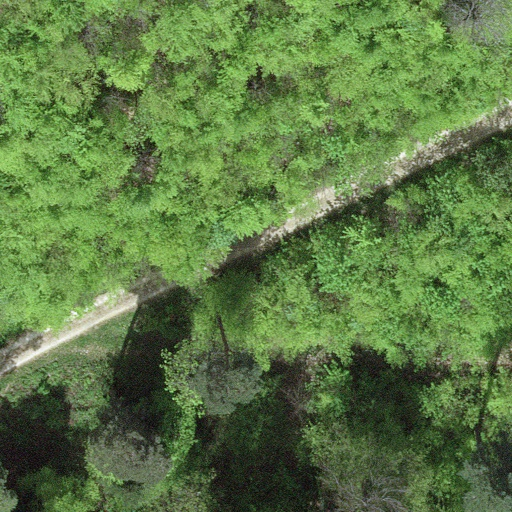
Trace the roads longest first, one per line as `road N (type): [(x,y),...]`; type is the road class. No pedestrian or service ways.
road 1 (track): [(511,111),(0,352)]
road 2 (track): [(78,313),(511,356)]
